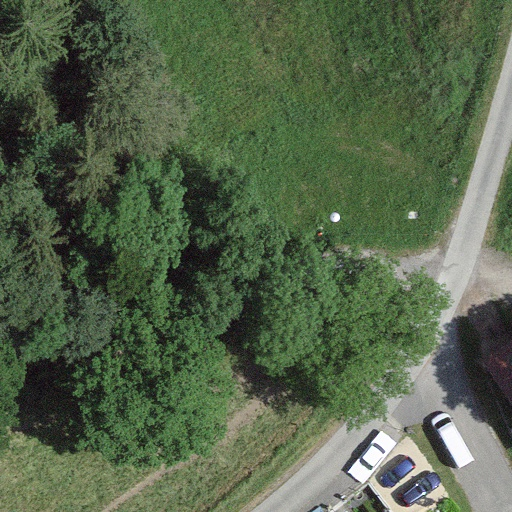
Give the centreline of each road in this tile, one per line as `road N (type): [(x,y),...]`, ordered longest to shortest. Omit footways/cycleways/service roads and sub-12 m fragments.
road 1 (track): [(0,357),(100,358),(184,334),(260,295),(305,283),(446,287)]
road 2 (track): [(414,367),(511,74)]
